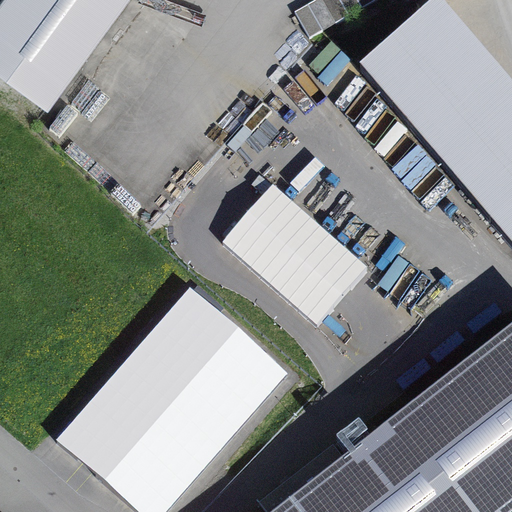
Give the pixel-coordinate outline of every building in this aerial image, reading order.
[(3,0),(0,5),(0,71),(45,104),(121,0),(3,0)] [(511,104),(433,12),(357,76),(511,257),(511,104)] [(273,188),(223,245),(317,328),(367,271),(273,188)] [(135,511),(167,511),(286,377),(190,292),(57,443),(135,511)] [(511,511),(511,333),(345,463),(336,452),(295,484),(291,479),(259,504),(265,511),(511,511)]
